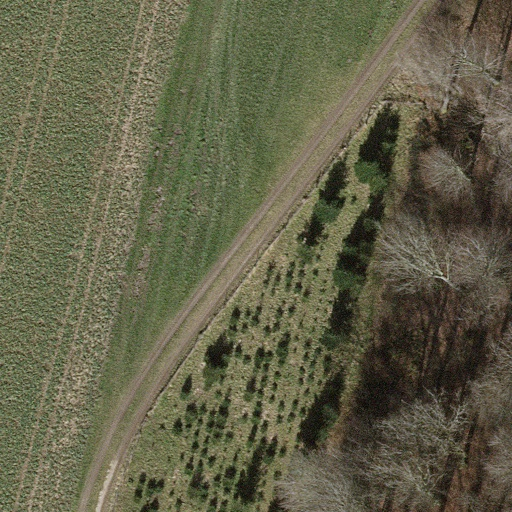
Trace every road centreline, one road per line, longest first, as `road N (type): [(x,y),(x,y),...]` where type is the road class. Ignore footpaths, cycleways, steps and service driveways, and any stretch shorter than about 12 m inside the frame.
road 1 (track): [(429,0),(104,451),(91,511)]
road 2 (track): [(217,0),(104,451)]
